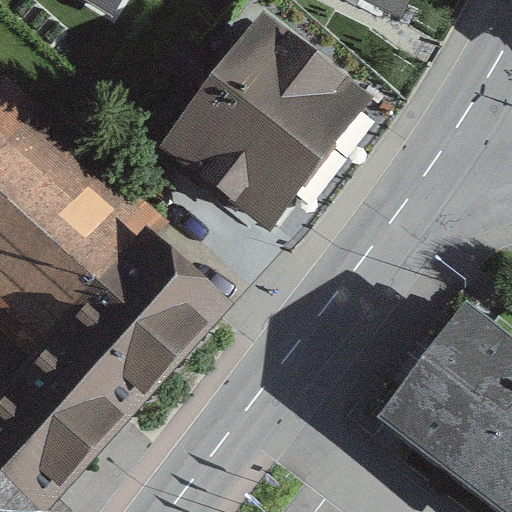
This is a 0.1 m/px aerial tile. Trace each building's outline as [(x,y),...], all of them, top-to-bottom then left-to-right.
[(94,0),(112,11),(118,0),(94,0)] [(358,0),(396,18),(404,0),(358,0)] [(268,222),(357,107),(266,36),(176,151),(268,222)] [(0,415),(0,476),(36,509),(215,311),(140,244),(154,228),(9,97),(0,107),(0,305),(55,355),(0,415)] [(505,511),(511,511),(511,359),(467,325),(391,423),(505,511)] [(0,511),(39,511),(36,509),(0,476),(0,511)]
